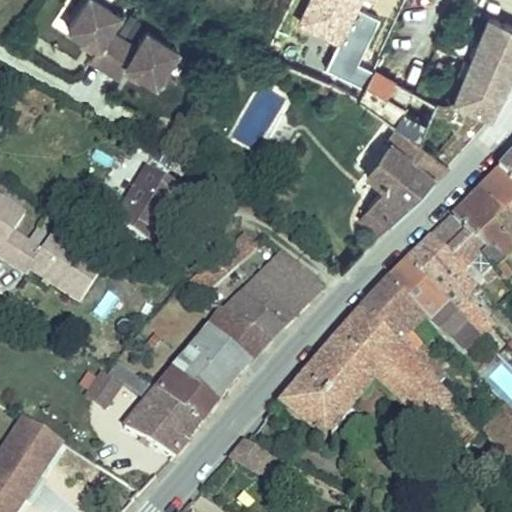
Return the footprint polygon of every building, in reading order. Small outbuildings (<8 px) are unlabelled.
[(116,3),(111,0),(75,0),(65,18),(81,28),(94,36),(91,41),(87,48),(116,65),(120,59),(124,54),(136,62),(154,72),(175,38),(144,19),(133,37),(106,20),(116,3)] [(293,23),(272,63),(399,130),(449,157),(483,122),(511,56),(511,21),(484,11),(448,91),(474,105),(444,136),(422,124),(434,98),(293,23)] [(94,36),(81,28),(78,33),(91,41),(94,36)] [(133,67),(136,62),(124,54),(120,59),(133,67)] [(366,199),(393,215),(449,157),(399,130),(379,156),(364,148),(350,169),(377,185),(366,199)] [(511,159),(499,174),(511,186),(511,159)] [(120,190),(103,218),(140,240),(169,189),(133,168),(126,181),(119,177),(113,186),(120,190)] [(511,186),(499,174),(480,195),(503,219),(493,229),(511,246),(511,244),(511,186)] [(480,195),(467,208),(491,232),(493,229),(503,219),(480,195)] [(0,255),(17,234),(10,229),(22,210),(0,196),(0,255)] [(467,208),(448,226),(471,250),(491,232),(467,208)] [(233,225),(186,284),(204,295),(252,239),(233,225)] [(448,226),(429,244),(466,281),(470,285),(475,279),(488,267),(471,250),(448,226)] [(38,246),(17,234),(0,255),(0,257),(24,271),(29,264),(80,295),(101,258),(51,228),(38,246)] [(491,232),(471,250),(488,267),(511,246),(493,229),(491,232)] [(268,338),(323,279),(258,232),(252,239),(204,295),(217,304),(268,338)] [(429,244),(405,267),(469,329),(474,334),(483,324),(454,293),(466,281),(429,244)] [(405,267),(386,287),(417,318),(427,308),(437,318),(433,322),(455,344),(469,329),(405,267)] [(488,267),(475,279),(493,299),(506,286),(488,267)] [(493,299),(488,304),(511,327),(511,325),(511,292),(506,286),(493,299)] [(386,287),(361,312),(392,343),(408,327),(417,318),(386,287)] [(107,320),(115,297),(101,292),(93,316),(107,320)] [(249,358),(268,338),(217,304),(202,322),(249,358)] [(335,340),(276,409),(322,443),(378,381),(453,458),(478,432),(462,416),(440,393),(392,343),(361,312),(335,340)] [(202,322),(169,361),(215,397),(249,358),(202,322)] [(408,327),(392,343),(440,393),(448,385),(436,374),(446,365),(408,327)] [(169,361),(151,382),(198,418),(215,397),(169,361)] [(100,373),(82,397),(103,413),(121,388),(100,373)] [(198,418),(151,382),(118,422),(170,453),(198,418)] [(462,416),(478,432),(503,408),(489,392),(462,416)] [(503,408),(478,432),(511,469),(511,416),(505,409),(503,408)] [(17,416),(0,445),(0,511),(13,511),(56,441),(17,416)] [(251,447),(234,468),(257,481),(274,459),(251,447)]
